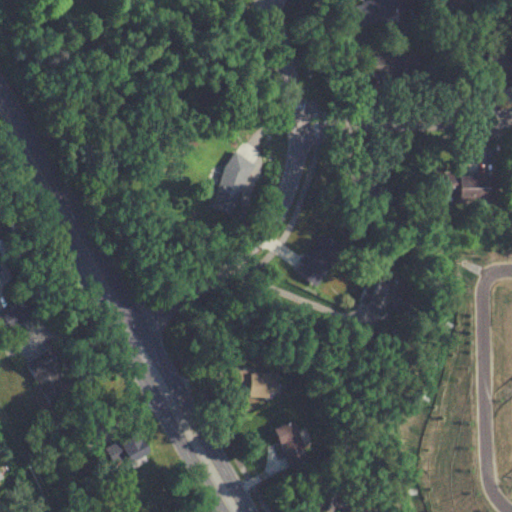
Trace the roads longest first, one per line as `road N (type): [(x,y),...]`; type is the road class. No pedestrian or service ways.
road 1 (secondary): [(237,511),(0,109)]
road 2 (residential): [(131,329),(238,254),(288,182),(300,125),(284,49),(261,0)]
road 3 (residential): [(300,125),(511,120)]
